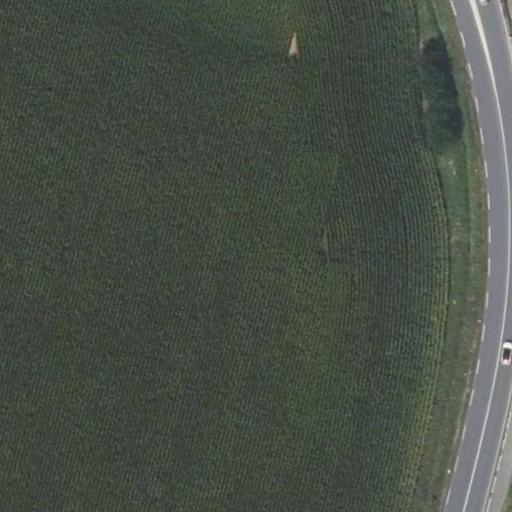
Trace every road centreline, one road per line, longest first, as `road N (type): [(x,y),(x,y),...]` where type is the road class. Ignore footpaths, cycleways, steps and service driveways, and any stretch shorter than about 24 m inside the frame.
road 1 (secondary): [(511,253),(465,511)]
road 2 (secondary): [(477,0),(496,78),(511,219)]
